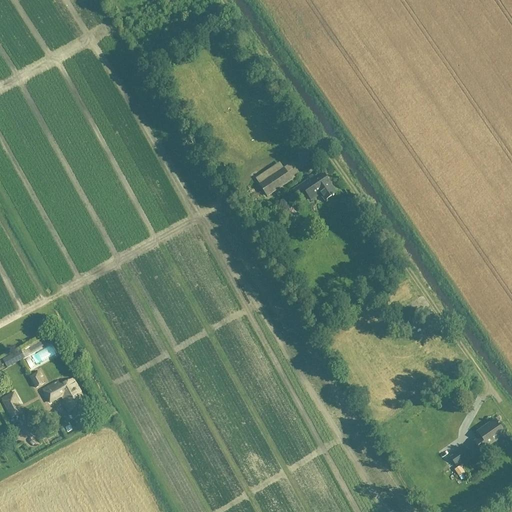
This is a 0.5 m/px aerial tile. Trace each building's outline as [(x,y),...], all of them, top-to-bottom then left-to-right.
[(290,180),(282,169),(259,185),(267,196),(290,180)] [(313,177),(292,191),(296,197),(304,191),(311,201),(320,195),(324,201),(336,194),(329,185),(330,185),(322,174),(314,179),(313,177)] [(412,308),(398,317),(406,330),(421,321),(412,308)] [(24,359),(20,352),(3,361),(7,368),(24,359)] [(30,378),(36,389),(43,385),(39,378),(41,377),(39,373),(37,374),(30,378)] [(45,389),(48,394),(45,396),(50,404),(62,397),(65,401),(63,402),(69,412),(72,410),(76,416),(85,411),(82,405),(85,403),(82,396),(81,396),(79,393),(80,393),(72,379),(60,387),(57,382),(45,389)] [(22,412),(12,394),(1,400),(11,418),(22,412)] [(505,435),(495,420),(477,432),(480,437),(474,442),(481,452),(505,435)] [(456,455),(450,459),(456,467),(458,465),(461,463),(464,462),(469,458),(464,450),(458,454),(456,455)] [(459,467),(453,471),(458,478),(464,474),(459,467)]
